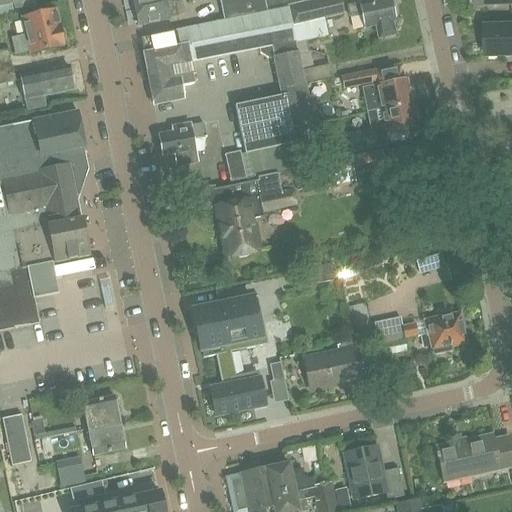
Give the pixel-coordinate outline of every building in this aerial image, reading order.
[(13,0),(0,0),(0,15),(20,11),(18,4),(14,5),(13,0)] [(174,0),(176,0),(133,0),(139,27),(170,20),(170,19),(178,17),(174,0)] [(268,12),(265,0),(219,0),(224,21),(268,12)] [(266,0),(268,10),(312,0),(266,0)] [(318,0),(287,7),(287,10),(294,44),(296,43),(306,41),(328,36),(324,19),(344,15),(340,0),(318,0)] [(397,36),(394,23),(395,22),(390,0),(380,0),(348,7),(350,17),(362,15),(365,29),(376,27),(379,40),(397,36)] [(304,84),(296,43),(294,44),(287,10),(141,40),(155,107),(185,100),(182,88),(195,85),(192,73),(172,77),(170,67),(270,47),(280,92),(293,89),(305,86),(304,84)] [(32,52),(33,55),(64,48),(56,13),(24,20),(28,37),(18,40),(22,54),(32,52)] [(511,27),(486,28),(486,56),(511,55),(511,27)] [(306,41),(296,43),(304,84),(333,78),(330,65),(313,69),(310,52),(308,51),(306,41)] [(0,70),(13,68),(9,51),(0,53),(0,70)] [(69,67),(20,77),(27,111),(44,108),(42,98),(74,91),(69,67)] [(0,86),(17,82),(13,68),(0,70),(0,86)] [(340,76),(343,91),(378,83),(374,69),(340,76)] [(408,81),(361,90),(367,113),(413,103),(408,81)] [(293,89),(294,94),(302,127),(315,124),(306,85),(305,86),(293,89)] [(302,127),(294,94),(293,89),(280,92),(281,97),(237,106),(246,153),(249,152),(254,177),(308,166),(303,142),(304,141),(301,127),(302,127)] [(417,126),(413,103),(367,113),(370,130),(347,135),(351,153),(391,144),(389,132),(417,126)] [(77,113),(0,128),(0,332),(39,325),(27,269),(10,273),(2,236),(80,218),(75,191),(82,171),(70,168),(68,158),(81,155),(85,154),(84,148),(85,148),(77,113)] [(177,155),(179,166),(196,163),(194,148),(196,148),(195,141),(207,138),(204,124),(190,127),(190,124),(174,127),(175,133),(160,136),(164,157),(177,155)] [(343,160),(340,148),(332,150),(332,152),(310,156),(312,166),(343,160)] [(382,151),(357,157),(321,165),(326,183),(362,176),(361,175),(386,170),(382,151)] [(225,155),(230,182),(246,179),(240,152),(225,155)] [(210,212),(217,210),(218,212),(216,213),(218,221),(220,221),(224,243),(222,244),(224,253),(226,253),(227,258),(237,256),(238,259),(248,257),(248,254),(259,251),(256,236),(258,236),(254,219),(264,217),(263,213),(297,206),(294,189),(281,192),(277,173),(257,178),(258,181),(215,191),(214,187),(198,191),(202,207),(209,206),(210,212)] [(80,218),(2,236),(10,273),(27,269),(89,257),(80,218)] [(331,265),(291,273),(294,290),(334,281),(331,265)] [(317,287),(319,297),(335,294),(332,284),(317,287)] [(196,326),(200,325),(202,335),(198,336),(203,359),(215,356),(222,386),(210,389),(216,417),(254,409),(252,402),(262,399),(256,372),(235,377),(230,353),(261,346),(257,325),(264,323),(258,297),(193,310),(196,326)] [(346,308),(351,334),(371,329),(365,304),(346,308)] [(434,354),(452,351),(451,346),(465,343),(460,316),(425,322),(427,336),(431,335),(434,354)] [(377,324),(381,345),(405,340),(419,337),(416,323),(402,326),(401,320),(377,324)] [(102,342),(121,339),(119,325),(100,327),(102,342)] [(430,337),(415,339),(417,356),(432,354),(430,337)] [(13,340),(13,355),(37,356),(38,340),(13,340)] [(337,346),(339,354),(308,360),(314,389),(359,380),(357,371),(371,368),(365,340),(337,346)] [(284,380),(280,363),(269,365),(273,382),(284,380)] [(84,404),(88,430),(121,424),(115,398),(84,404)] [(21,415),(2,419),(7,446),(25,443),(27,443),(21,415)] [(30,422),(33,437),(45,434),(41,420),(30,422)] [(121,424),(88,430),(93,454),(93,457),(125,450),(121,424)] [(437,449),(444,482),(511,467),(511,446),(510,438),(494,442),(493,436),(437,449)] [(31,463),(27,443),(25,443),(7,446),(12,467),(31,463)] [(344,454),(354,500),(385,493),(387,500),(404,496),(398,469),(382,472),(376,447),(344,454)] [(79,457),(56,462),(62,489),(85,484),(79,457)] [(236,499),(232,501),(234,511),(256,511),(265,510),(265,511),(307,511),(308,511),(304,491),(296,493),(289,464),(241,474),(241,476),(246,497),(236,499)] [(101,482),(70,490),(73,503),(104,495),(101,482)] [(338,511),(332,483),(311,488),(316,511),(338,511)] [(350,511),(346,489),(334,491),(338,511),(350,511)] [(93,509),(78,511),(165,511),(161,496),(160,496),(160,494),(93,509)] [(436,511),(435,507),(423,510),(421,499),(396,504),(397,511),(436,511)]
